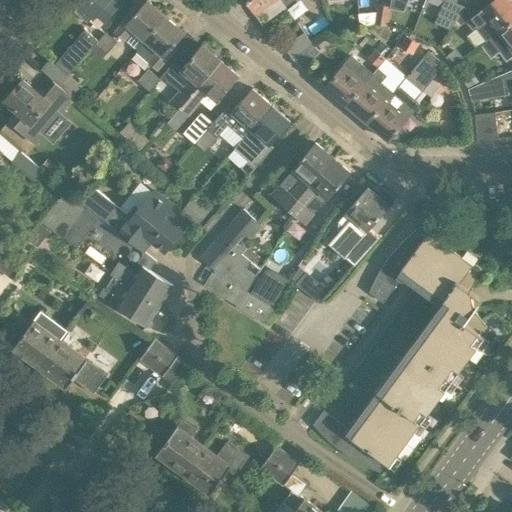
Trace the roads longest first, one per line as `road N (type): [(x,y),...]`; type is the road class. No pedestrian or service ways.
road 1 (residential): [(407,511),(218,390),(201,364),(197,257),(317,109)]
road 2 (residential): [(268,387),(415,212),(413,167)]
road 3 (residential): [(140,511),(0,408)]
road 4 (residential): [(317,109),(197,0)]
road 5 (secondary): [(426,511),(511,396)]
